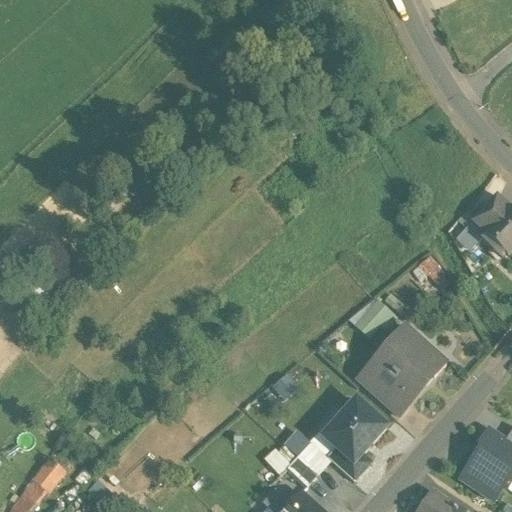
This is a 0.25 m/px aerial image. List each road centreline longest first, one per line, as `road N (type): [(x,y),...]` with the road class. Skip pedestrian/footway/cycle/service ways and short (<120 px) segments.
road 1 (residential): [(511,355),(376,511)]
road 2 (residential): [(401,0),(455,99),(511,160)]
